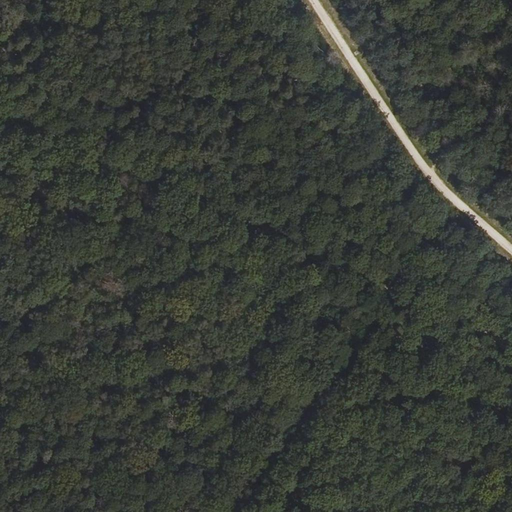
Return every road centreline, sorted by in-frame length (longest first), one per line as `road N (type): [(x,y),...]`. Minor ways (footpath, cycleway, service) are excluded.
road 1 (track): [(511,333),(0,105)]
road 2 (track): [(511,258),(431,183),(310,0)]
